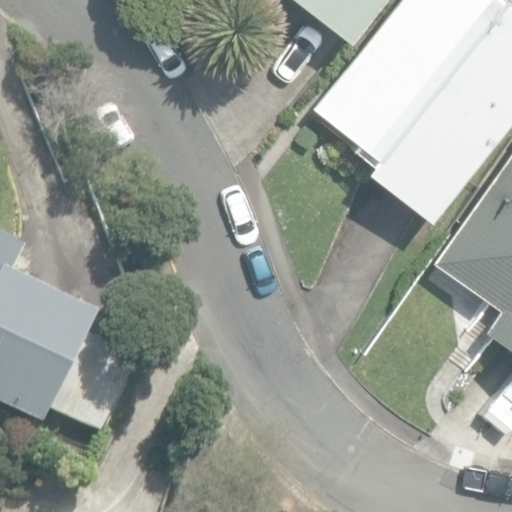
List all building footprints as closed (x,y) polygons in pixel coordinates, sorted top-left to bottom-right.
[(299,0),(343,34),(369,0),(299,0)] [(361,164),(424,214),(511,102),(511,3),(508,0),(391,0),(310,103),(355,138),(351,143),(368,157),(361,164)] [(480,324),(511,346),(511,139),(431,257),(495,302),(480,324)] [(0,409),(36,427),(91,314),(10,274),(22,249),(0,238),(0,409)] [(85,332),(45,410),(92,434),(132,356),(85,332)]
